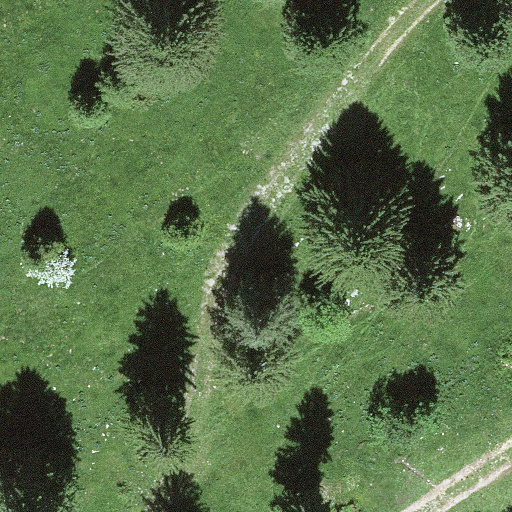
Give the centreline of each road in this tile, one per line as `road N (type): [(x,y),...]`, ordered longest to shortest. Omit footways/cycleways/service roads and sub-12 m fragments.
road 1 (track): [(423,0),(336,71),(251,194),(195,408),(142,511)]
road 2 (track): [(511,444),(407,511)]
